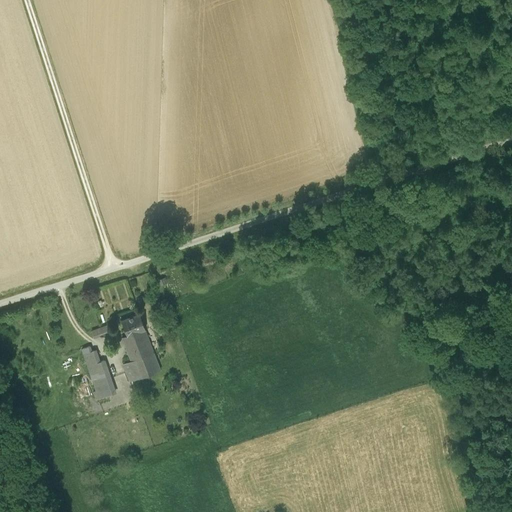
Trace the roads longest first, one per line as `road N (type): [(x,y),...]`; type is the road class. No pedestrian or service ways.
road 1 (unclassified): [(0,303),(511,138)]
road 2 (track): [(113,267),(26,0)]
